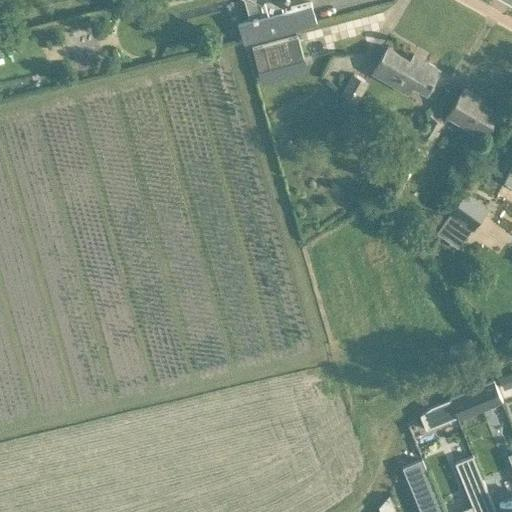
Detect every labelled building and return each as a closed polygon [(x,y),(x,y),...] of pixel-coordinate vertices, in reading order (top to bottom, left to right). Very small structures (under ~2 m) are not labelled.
[(252,17),(237,22),(242,42),(316,22),(310,2),(284,9),(282,2),(282,0),(258,0),(261,1),(265,14),(256,16),(256,15),(252,16),(252,17)] [(304,58),(297,35),(252,47),(258,70),(304,58)] [(387,46),(377,64),(373,71),(408,92),(413,84),(426,91),(439,69),(425,60),(422,67),(387,46)] [(341,94),(356,102),(367,81),(352,73),(341,94)] [(463,87),(453,104),(447,114),(482,134),(495,112),(475,100),(478,96),(463,87)] [(429,114),(417,136),(431,144),(443,122),(429,114)] [(449,211),(435,230),(457,246),(471,227),(472,228),(487,206),(464,190),(448,211),(449,211)] [(511,377),(509,370),(499,374),(503,385),(511,381),(511,377)] [(493,379),(449,397),(449,398),(457,416),(458,419),(502,401),(493,379)] [(431,405),(419,414),(425,428),(457,416),(449,398),(431,405)] [(496,511),(473,454),(454,461),(472,504),(475,511),(496,511)] [(444,511),(422,457),(402,465),(420,511),(444,511)] [(511,511),(511,496),(498,502),(502,511),(511,511)]
